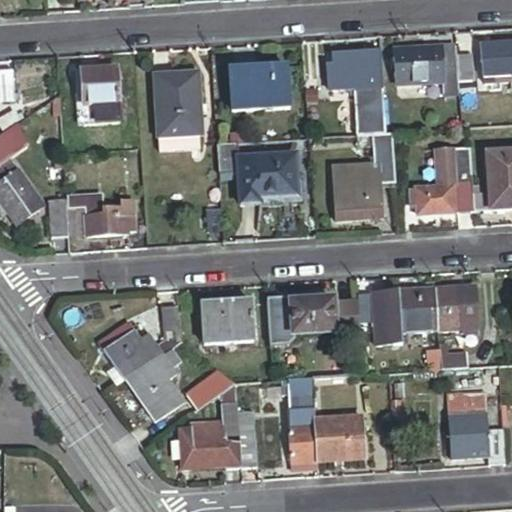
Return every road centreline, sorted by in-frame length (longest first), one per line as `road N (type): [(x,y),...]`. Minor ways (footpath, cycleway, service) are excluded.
road 1 (residential): [(511,246),(37,279),(2,298)]
road 2 (residential): [(511,7),(0,42)]
road 3 (residential): [(511,486),(195,511)]
road 4 (tertiary): [(153,511),(2,298)]
